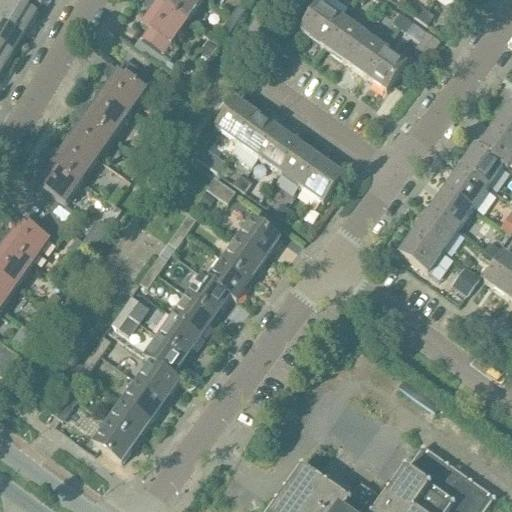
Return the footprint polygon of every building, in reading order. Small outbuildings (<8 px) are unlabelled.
[(38,17),(8,0),(3,0),(0,6),(0,23),(25,39),(38,17)] [(24,0),(42,11),(48,0),(24,0)] [(204,6),(195,0),(150,0),(149,1),(188,29),(204,6)] [(446,0),(463,12),(470,0),(446,0)] [(141,30),(149,35),(142,46),(147,50),(171,66),(179,54),(173,50),(188,29),(149,1),(145,7),(153,13),(141,30)] [(323,51),(343,22),(321,6),(301,35),(323,51)] [(229,23),(236,28),(247,14),(239,8),(229,23)] [(421,10),(414,21),(420,25),(428,15),(421,10)] [(428,15),(420,25),(427,30),(434,20),(428,15)] [(399,33),(406,23),(400,18),(393,28),(399,33)] [(344,66),(364,37),(343,22),(323,51),(344,66)] [(25,39),(0,23),(0,51),(13,60),(25,39)] [(220,36),(227,41),(236,28),(229,23),(220,36)] [(406,23),(399,33),(406,37),(413,27),(406,23)] [(365,81),(386,52),(364,37),(344,66),(365,81)] [(419,47),(418,49),(431,58),(439,46),(430,39),(428,38),(427,37),(419,47)] [(208,44),(201,54),(211,61),(217,51),(208,44)] [(13,60),(0,51),(0,79),(1,80),(13,60)] [(386,52),(365,81),(387,96),(407,67),(386,52)] [(100,99),(131,120),(148,97),(154,101),(162,90),(125,64),(118,74),(109,69),(104,76),(112,82),(100,99)] [(131,120),(100,99),(90,114),(82,108),(76,116),(115,143),(131,120)] [(237,105),(216,134),(238,149),(258,120),(237,105)] [(494,131),(511,143),(511,111),(510,110),(494,131)] [(115,143),(76,116),(72,122),(80,127),(68,145),(99,166),(115,143)] [(259,164),(280,135),(258,120),(238,149),(259,164)] [(511,167),(511,143),(494,131),(479,153),(508,173),(511,167)] [(280,179),(301,150),(280,135),(259,164),(280,179)] [(99,166),(68,145),(57,160),(49,154),(44,161),(83,189),(99,166)] [(139,160),(147,166),(157,151),(150,146),(139,160)] [(302,194),(322,165),(301,150),(280,179),(302,194)] [(508,173),(479,153),(476,150),(460,172),(489,193),(504,172),(508,174),(508,173)] [(195,162),(202,167),(209,157),(202,152),(195,162)] [(147,166),(139,160),(130,173),(138,178),(147,166)] [(48,215),(72,231),(80,219),(68,210),(83,189),(44,161),(40,167),(48,173),(36,190),(56,204),(48,215)] [(322,165),(302,194),(323,209),(344,180),(322,165)] [(489,193),(460,172),(445,194),(474,214),(489,193)] [(240,178),(232,189),(239,193),(246,183),(240,178)] [(236,198),(215,183),(207,195),(228,209),(236,198)] [(246,183),(239,193),(246,198),(253,188),(246,183)] [(115,211),(117,209),(125,196),(118,191),(108,205),(115,211)] [(474,214),(445,194),(430,215),(459,235),(474,214)] [(203,200),(198,207),(208,214),(215,203),(206,196),(203,200)] [(281,223),(288,213),(282,208),(275,218),(281,223)] [(288,213),(281,223),(288,227),(295,217),(288,213)] [(72,231),(48,215),(41,225),(65,241),(72,231)] [(459,235),(430,215),(415,236),(444,256),(459,235)] [(196,225),(189,220),(179,234),(186,240),(196,225)] [(236,245),(265,266),(280,244),(251,223),(236,245)] [(65,241),(41,225),(34,234),(21,225),(9,242),(1,236),(0,237),(0,246),(35,271),(51,248),(57,252),(65,241)] [(186,240),(179,234),(169,248),(176,254),(186,240)] [(444,256),(415,236),(400,258),(429,278),(444,256)] [(265,266),(236,245),(222,265),(251,286),(265,266)] [(35,271),(0,246),(0,280),(18,294),(35,271)] [(500,254),(490,247),(485,253),(496,260),(500,254)] [(88,252),(80,262),(86,267),(94,256),(88,252)] [(496,260),(485,253),(481,260),(491,267),(496,260)] [(511,262),(505,257),(485,286),(507,302),(511,293),(511,262)] [(150,276),(157,281),(168,266),(160,261),(150,276)] [(251,286),(222,265),(209,283),(202,278),(201,281),(203,282),(207,285),(210,286),(209,287),(230,301),(237,306),(251,286)] [(467,275),(455,292),(467,300),(479,284),(467,275)] [(140,289),(148,294),(157,281),(150,276),(140,289)] [(18,294),(0,280),(0,314),(2,316),(18,294)] [(210,286),(207,285),(203,282),(201,281),(186,301),(207,316),(215,322),(230,301),(209,287),(210,286)] [(44,311),(51,317),(61,303),(53,297),(44,311)] [(121,316),(129,321),(139,306),(132,301),(121,316)] [(215,322),(207,316),(186,301),(172,321),(201,342),(215,322)] [(34,325),(42,330),(51,317),(44,311),(34,325)] [(0,380),(4,383),(19,361),(0,347),(0,319),(2,316),(0,314),(0,380)] [(129,321),(121,316),(112,329),(119,335),(129,321)] [(201,342),(172,321),(158,342),(187,362),(201,342)] [(93,356),(101,362),(111,347),(103,342),(93,356)] [(187,362),(158,342),(143,363),(149,367),(152,369),(152,368),(173,384),(174,382),(174,381),(187,362)] [(101,362),(93,356),(83,370),(91,376),(101,362)] [(135,387),(165,408),(180,386),(174,382),(173,384),(152,368),(152,369),(149,367),(135,387)] [(65,396),(72,402),(82,388),(74,382),(65,396)] [(165,408),(135,387),(121,407),(151,428),(165,408)] [(72,402),(65,396),(50,417),(63,427),(78,406),(72,402)] [(151,428),(121,407),(107,427),(136,448),(151,428)] [(136,448),(107,427),(93,447),(122,468),(136,448)] [(275,511),(488,511),(493,505),(496,505),(495,501),(492,502),(425,454),(425,452),(421,452),(421,454),(385,506),(361,490),(350,507),(305,475),(304,472),(301,473),(301,475),(275,511)]
